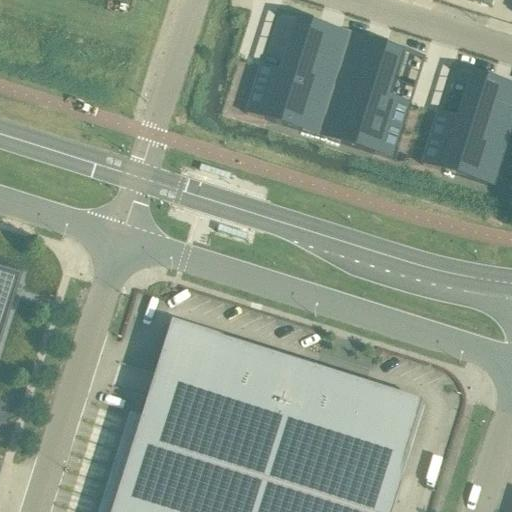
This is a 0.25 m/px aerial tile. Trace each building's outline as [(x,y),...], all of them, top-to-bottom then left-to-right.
[(246,0),(244,7),(255,11),(241,49),(250,52),(268,0),(246,0)] [(463,0),(492,9),(495,0),(463,0)] [(297,20),(288,52),(287,52),(281,73),(261,67),(246,116),(320,139),(352,37),(297,20)] [(406,54),(352,37),(320,139),(394,162),(404,132),(412,105),(392,99),(393,96),(406,54)] [(511,85),(453,67),(422,166),(496,190),(511,139),(511,85)] [(0,337),(19,278),(0,272),(0,337)] [(140,420),(131,417),(101,511),(391,511),(425,406),(170,325),(140,420)]
